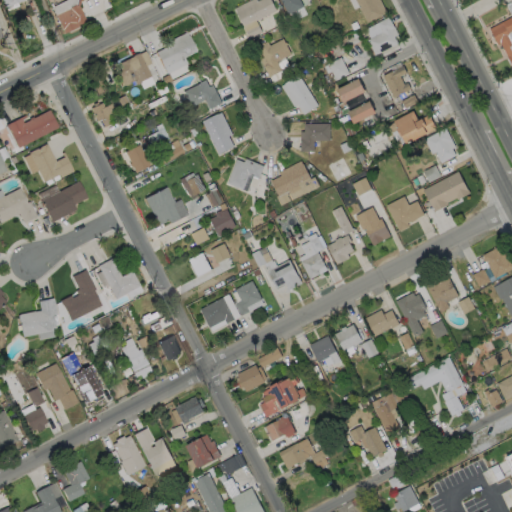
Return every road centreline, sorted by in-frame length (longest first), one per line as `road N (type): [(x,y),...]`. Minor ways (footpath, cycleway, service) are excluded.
road 1 (residential): [(511,212),(0,477)]
road 2 (residential): [(277,511),(52,66)]
road 3 (residential): [(511,411),(321,511)]
road 4 (tertiary): [(187,0),(0,91)]
road 5 (residential): [(273,143),(200,0)]
road 6 (primary): [(511,144),(440,2)]
road 7 (primary): [(408,0),(476,133)]
